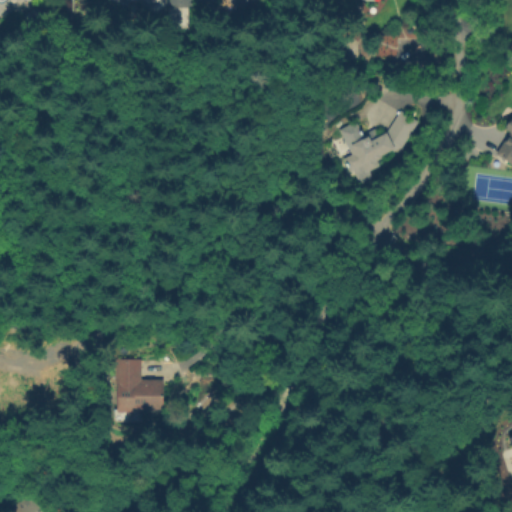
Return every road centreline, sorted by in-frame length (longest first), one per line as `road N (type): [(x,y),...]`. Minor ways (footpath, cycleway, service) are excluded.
road 1 (residential): [(0,315),(68,329),(234,309),(273,290),(337,218),(372,229)]
road 2 (residential): [(372,229),(221,511)]
road 3 (residential): [(372,229),(420,277),(429,314),(378,448),(376,484),(387,511)]
road 4 (residential): [(441,0),(455,61),(450,118),(372,229)]
